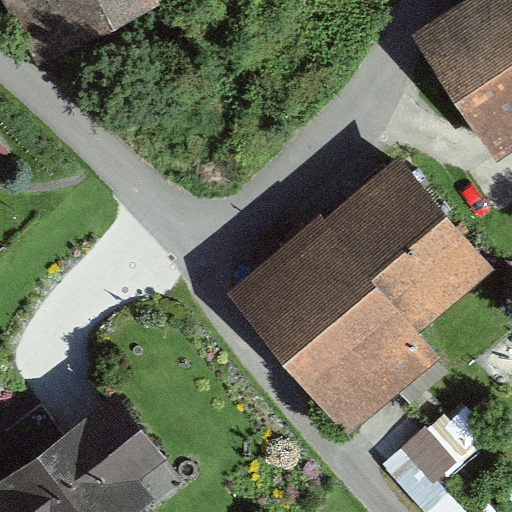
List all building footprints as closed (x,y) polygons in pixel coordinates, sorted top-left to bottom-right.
[(17,0),(47,62),(179,0),(17,0)] [(511,0),(471,0),(429,29),(505,142),(511,137),(511,0)] [(344,208),(253,278),(362,420),(454,350),(434,324),(510,266),(425,155),(348,213),(344,208)] [(133,511),(192,466),(128,386),(0,486),(0,511),(133,511)] [(431,420),(388,460),(436,511),(483,511),(449,475),(467,458),(431,420)]
